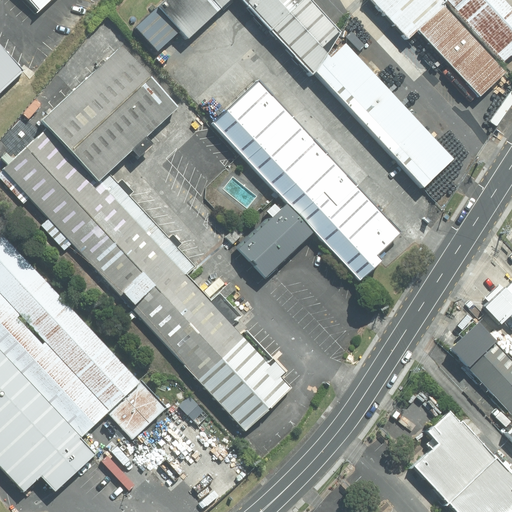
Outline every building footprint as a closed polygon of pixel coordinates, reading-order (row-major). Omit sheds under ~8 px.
[(51,0),(19,0),(34,16),(51,0)] [(253,4),(250,0),(182,0),(170,11),(203,48),(253,4)] [(313,1),(312,0),(250,0),(253,4),(320,79),(322,76),(355,48),(313,1)] [(476,98),(503,73),(436,0),(368,0),(405,40),(414,31),(476,98)] [(444,0),(504,65),(511,57),(511,3),(509,0),(444,0)] [(238,55),(234,47),(209,57),(212,66),(238,55)] [(459,165),(355,48),(322,76),(427,194),(459,165)] [(0,92),(19,75),(0,53),(0,92)] [(194,125),(132,54),(53,124),(61,132),(115,194),(194,125)] [(437,72),(431,77),(458,106),(464,101),(437,72)] [(411,247),(271,88),(224,129),(288,201),(316,233),(365,288),(411,247)] [(409,88),(404,93),(432,122),(437,117),(409,88)] [(244,435),(292,393),(115,194),(61,132),(12,174),(244,435)] [(169,175),(161,182),(174,196),(182,189),(192,201),(199,194),(172,164),(165,170),(169,175)] [(264,279),(316,233),(288,201),(236,247),(264,279)] [(232,244),(243,234),(237,226),(225,237),(232,244)] [(158,408),(0,234),(0,348),(78,435),(103,412),(125,437),(158,408)] [(511,291),(508,287),(478,313),(511,350),(511,291)] [(511,425),(511,369),(473,326),(439,350),(510,427),(511,425)] [(78,435),(0,348),(0,470),(20,493),(40,475),(52,488),(93,451),(78,435)] [(294,350),(289,356),(316,383),(322,378),(294,350)] [(295,414),(265,442),(271,448),(301,420),(295,414)] [(511,511),(511,491),(445,418),(397,462),(442,511),(511,511)] [(511,425),(510,427),(499,437),(511,451),(511,425)]
